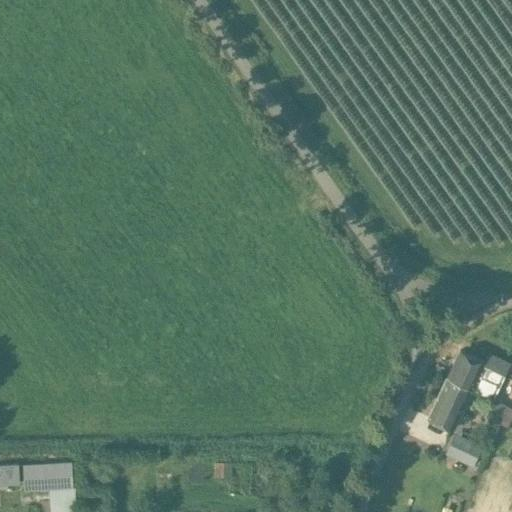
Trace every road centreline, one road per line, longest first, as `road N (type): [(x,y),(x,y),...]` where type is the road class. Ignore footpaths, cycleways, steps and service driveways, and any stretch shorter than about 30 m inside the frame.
road 1 (unclassified): [(389,268),(202,0)]
road 2 (unclassified): [(357,511),(423,352)]
